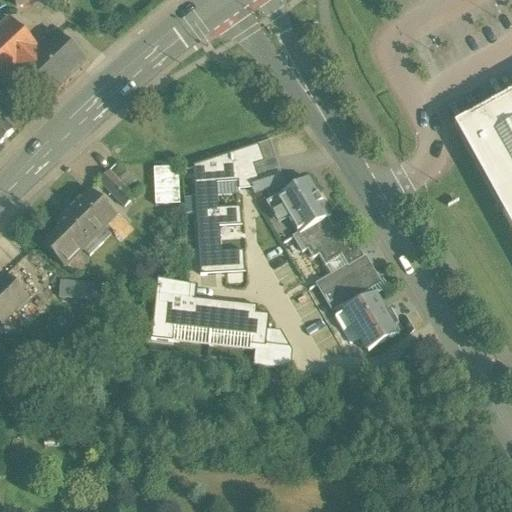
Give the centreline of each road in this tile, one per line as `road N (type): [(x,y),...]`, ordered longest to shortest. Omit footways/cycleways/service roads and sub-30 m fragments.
road 1 (tertiary): [(245,0),(511,432)]
road 2 (secondary): [(217,0),(94,99),(0,194)]
